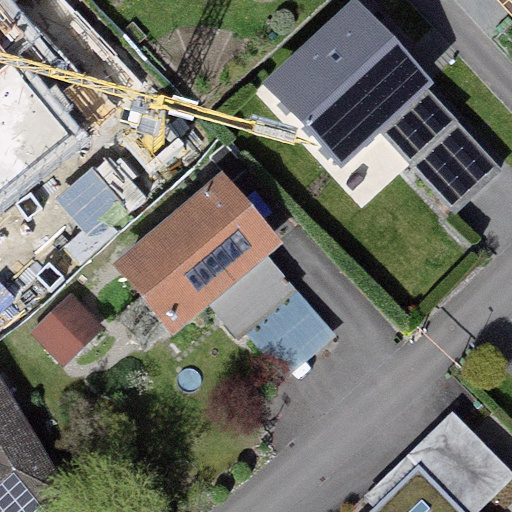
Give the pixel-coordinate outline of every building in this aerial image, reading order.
[(0,0),(0,201),(103,115),(5,0),(0,0)] [(424,78),(355,4),(264,88),(332,163),(424,78)] [(166,333),(268,248),(220,190),(118,276),(166,333)] [(93,339),(68,314),(36,345),(60,371),(93,339)] [(0,511),(44,511),(57,501),(0,402),(0,511)] [(453,511),(414,471),(371,511),(453,511)]
